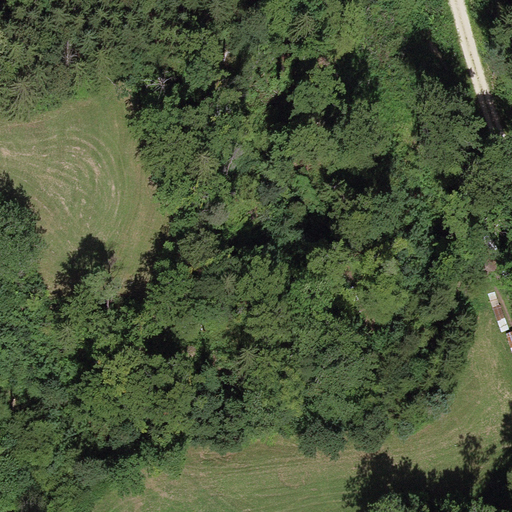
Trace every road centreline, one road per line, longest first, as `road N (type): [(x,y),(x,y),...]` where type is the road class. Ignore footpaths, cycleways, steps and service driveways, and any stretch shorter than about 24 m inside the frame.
road 1 (track): [(511,308),(502,286),(470,270),(450,301),(414,403),(391,413),(357,385),(357,307),(338,273)]
road 2 (track): [(189,272),(91,399),(92,422),(127,470)]
road 3 (track): [(450,0),(511,193)]
